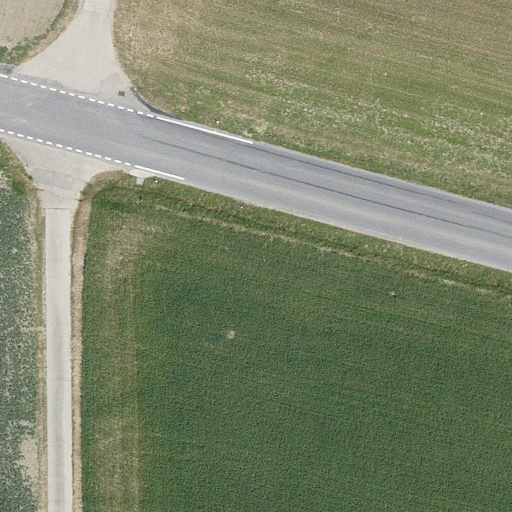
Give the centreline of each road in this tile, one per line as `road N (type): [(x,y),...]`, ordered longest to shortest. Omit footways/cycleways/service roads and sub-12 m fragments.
road 1 (tertiary): [(511,244),(0,108)]
road 2 (track): [(109,0),(51,312),(53,511)]
